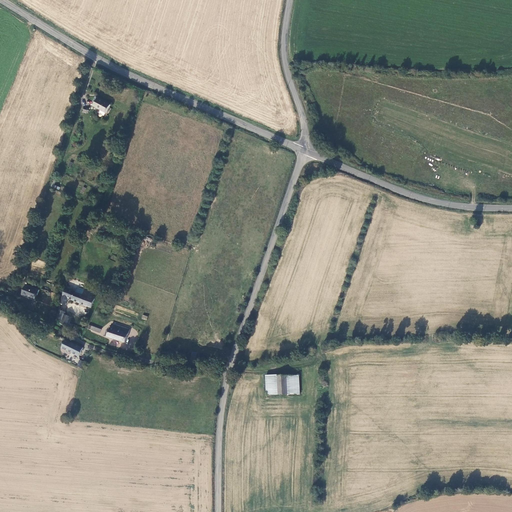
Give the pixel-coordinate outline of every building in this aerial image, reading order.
[(92,103),(104,110),(109,101),(97,95),(92,103)] [(33,298),(37,288),(25,283),(21,293),(33,298)] [(81,293),(64,286),(58,302),(63,304),(66,297),(89,305),(91,297),(93,293),(83,289),(81,293)] [(63,311),(57,309),(55,316),(59,318),(58,322),(68,327),(70,323),(68,322),(70,316),(62,313),(63,311)] [(123,341),(126,332),(115,329),(114,328),(108,326),(106,330),(104,329),(103,334),(123,341)] [(77,356),(80,347),(72,344),(64,340),(61,348),(77,356)] [(277,377),(264,378),(265,397),(278,397),(277,377)] [(286,397),(285,377),(277,377),(278,397),(286,397)] [(297,377),(285,377),(286,397),(298,396),(297,377)]
